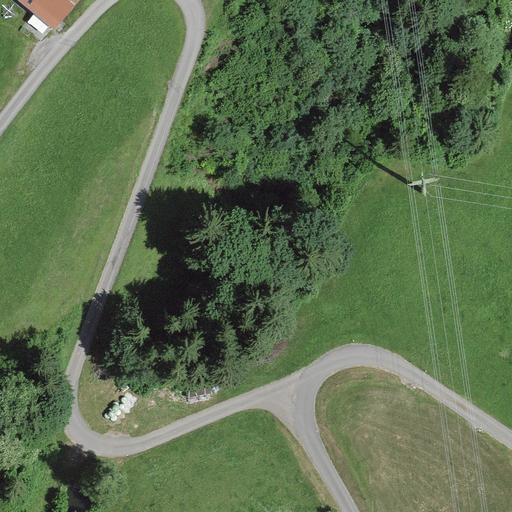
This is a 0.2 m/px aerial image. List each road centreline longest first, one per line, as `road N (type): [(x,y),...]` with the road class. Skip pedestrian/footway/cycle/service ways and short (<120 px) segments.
road 1 (unclassified): [(297,392),(265,394),(137,452),(103,453),(72,415),(72,380),(202,46),(206,23),(193,0)]
road 2 (unclassified): [(297,392),(351,354),(383,355),(511,436)]
road 3 (unclassified): [(115,0),(0,131)]
road 4 (unclassified): [(349,511),(297,392)]
